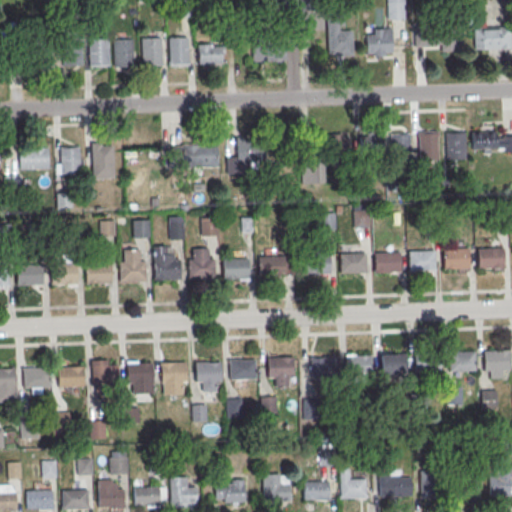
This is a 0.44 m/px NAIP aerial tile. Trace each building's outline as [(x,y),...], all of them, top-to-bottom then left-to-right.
[(280,0),(296,0),(296,10),(280,10),(280,0)] [(299,0),(315,0),(315,10),(299,9),(299,0)] [(403,18),(402,0),(385,0),(386,18),(403,18)] [(325,12),(342,11),(343,30),(350,30),(352,56),(332,57),(332,54),(327,54),(325,12)] [(412,23),(412,45),(447,45),(447,23),(412,23)] [(472,27),(472,48),(510,48),(510,27),(472,27)] [(365,28),(365,50),(390,50),(390,28),(365,28)] [(250,34),(270,33),(271,61),(251,62),(250,34)] [(61,38),(81,37),(82,65),(62,66),(61,38)] [(140,38),(160,37),(161,65),(141,66),(140,38)] [(167,38),(187,37),(188,65),(168,66),(167,38)] [(32,39),(52,38),(53,66),(33,67),(32,39)] [(88,39),(107,38),(108,66),(89,67),(88,39)] [(112,40),(132,39),(133,67),(113,67),(112,40)] [(196,43),(196,63),(222,63),(222,43),(196,43)] [(444,132),(463,131),(465,159),(445,160),(444,132)] [(417,133),(437,132),(438,160),(418,161),(417,133)] [(511,132),(471,132),(471,150),(511,149),(511,132)] [(389,134),(409,133),(410,161),(390,162),(389,134)] [(235,139),(263,138),(264,161),(245,161),(246,174),(226,174),(225,157),(235,157),(235,139)] [(90,143),(101,142),(101,146),(112,145),(113,178),(92,179),(90,143)] [(166,145),(216,144),(217,167),(166,168),(166,145)] [(79,146),(56,146),(56,173),(79,173),(79,146)] [(18,148),(47,148),(47,168),(18,169),(18,148)] [(301,162),(324,161),(324,183),(301,184),(301,162)] [(3,175),(20,175),(21,196),(3,196),(3,175)] [(56,193),(71,193),(72,207),(56,208),(56,193)] [(353,210),(370,209),(370,227),(353,228),(353,210)] [(491,211),(507,211),(507,229),(491,229),(491,211)] [(316,213),(334,213),(334,229),(317,230),(316,213)] [(168,217),(182,216),(183,239),(168,240),(168,217)] [(200,218),(217,217),(217,235),(200,235),(200,218)] [(99,221),(113,220),(114,235),(99,236),(99,221)] [(131,220),(148,220),(149,237),(132,238),(131,220)] [(28,223),(45,223),(46,240),(28,241),(28,223)] [(0,224),(11,224),(11,242),(0,242),(0,224)] [(152,246),(166,246),(166,254),(173,254),(174,259),(179,259),(180,280),(153,281),(152,246)] [(187,260),(192,259),(192,249),(207,248),(208,259),(213,259),(214,279),(188,280),(187,260)] [(442,249),(468,248),(469,269),(443,270),(442,249)] [(477,249),(503,248),(504,268),(477,269),(477,249)] [(118,262),(123,262),(123,250),(139,249),(139,261),(144,261),(145,281),(119,282),(118,262)] [(408,251),(434,250),(435,270),(409,271),(408,251)] [(373,253),(399,252),(400,272),(374,273),(373,253)] [(303,254),(329,253),(330,274),(304,275),(303,254)] [(339,254),(365,253),(366,273),(340,274),(339,254)] [(258,256),(284,255),(285,276),(259,277),(258,256)] [(222,260),(248,259),(249,279),(222,280),(222,260)] [(84,264),(110,263),(111,284),(84,285),(84,264)] [(49,265),(75,264),(76,285),(50,286),(49,265)] [(15,266),(41,265),(42,285),(16,286),(15,266)] [(483,351),(509,350),(510,371),(483,372),(483,351)] [(448,352),(474,351),(475,371),(449,372),(448,352)] [(413,353),(439,352),(440,372),(414,373),(413,353)] [(379,354),(405,353),(405,374),(379,375),(379,354)] [(344,356),(370,355),(371,375),(345,376),(344,356)] [(310,357),(336,356),(336,376),(310,377),(310,357)] [(266,359),(292,358),(293,378),(267,379),(266,359)] [(228,360),(254,360),(255,380),(229,381),(228,360)] [(159,363),(185,362),(186,382),(160,383),(159,363)] [(194,363),(220,362),(221,382),(195,383),(194,363)] [(125,364),(151,363),(152,383),(126,384),(125,364)] [(91,365),(117,364),(118,385),(92,386),(91,365)] [(22,368),(48,367),(49,387),(23,388),(22,368)] [(56,368),(83,367),(83,387),(57,388),(56,368)] [(0,368),(14,368),(14,388),(0,388),(0,368)] [(445,388),(459,387),(460,405),(446,405),(445,388)] [(480,391),(495,390),(495,408),(481,409),(480,391)] [(259,397),(277,396),(277,414),(260,415),(259,397)] [(226,399),(244,399),(244,416),(227,417),(226,399)] [(191,405),(208,405),(209,422),(191,423),(191,405)] [(19,421),(36,421),(37,439),(19,439),(19,421)] [(89,421),(106,421),(106,439),(89,439),(89,421)] [(147,456),(164,456),(165,473),(148,474),(147,456)] [(109,457),(126,457),(127,475),(109,475),(109,457)] [(76,459),(90,458),(91,476),(77,476),(76,459)] [(40,461),(55,460),(55,478),(41,478),(40,461)] [(6,462),(19,462),(20,479),(6,480),(6,462)] [(488,476),(494,476),(494,470),(499,470),(499,466),(509,465),(510,495),(489,496),(488,476)] [(420,497),(439,497),(439,470),(420,470),(420,497)] [(261,475),(278,474),(279,485),(289,484),(290,501),(262,502),(261,475)] [(168,478),(186,477),(186,488),(194,487),(195,503),(169,504),(168,478)] [(378,479),(410,477),(410,496),(379,498),(378,479)] [(447,479),(473,477),(474,496),(448,497),(447,479)] [(339,480),(365,479),(365,498),(339,499),(339,480)] [(96,481),(110,480),(111,484),(116,484),(116,489),(123,489),(123,508),(97,508),(96,481)] [(303,482),(329,481),(329,500),(303,501),(303,482)] [(217,485),(243,484),(244,503),(218,504),(217,485)] [(132,488),(157,487),(158,506),(133,506),(132,488)] [(60,489),(85,488),(86,508),(61,509),(60,489)] [(24,490),(49,489),(50,509),(25,510),(24,490)] [(0,490),(14,490),(15,510),(0,510),(0,490)]
